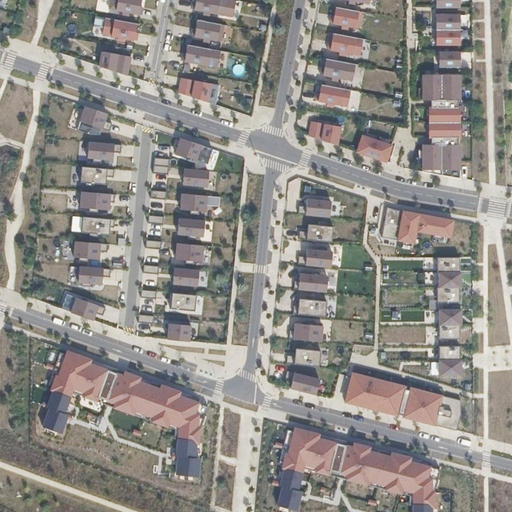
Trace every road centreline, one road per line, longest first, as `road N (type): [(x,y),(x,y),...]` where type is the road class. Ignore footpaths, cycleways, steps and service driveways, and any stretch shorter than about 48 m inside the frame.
road 1 (unknown): [(373,181),(365,246),(377,272),(368,362),(440,392),(486,396)]
road 2 (residential): [(511,464),(245,393)]
road 3 (residential): [(149,104),(123,352)]
road 4 (residential): [(245,393),(274,148)]
road 5 (residential): [(274,148),(401,190),(511,209)]
road 6 (residential): [(0,56),(149,104)]
road 7 (residential): [(274,148),(300,0)]
road 8 (residential): [(149,104),(274,148)]
road 9 (residential): [(0,308),(123,352)]
road 10 (residential): [(123,352),(245,393)]
